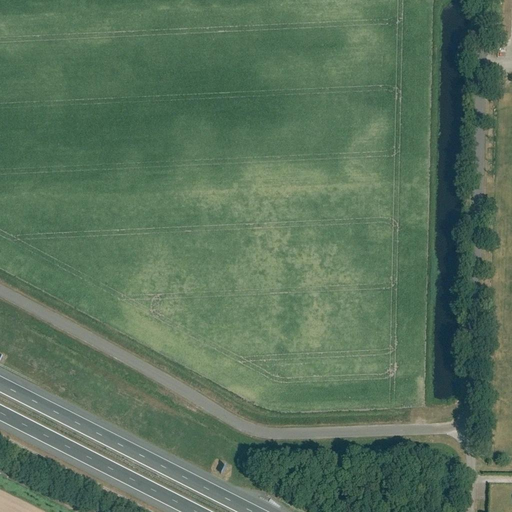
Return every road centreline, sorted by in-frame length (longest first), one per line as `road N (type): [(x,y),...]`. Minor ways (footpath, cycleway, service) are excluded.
road 1 (unclassified): [(0,290),(258,432),(461,428)]
road 2 (unclassified): [(461,428),(471,405),(482,0)]
road 3 (motorway): [(253,511),(0,381)]
road 4 (motorway): [(0,413),(194,511)]
